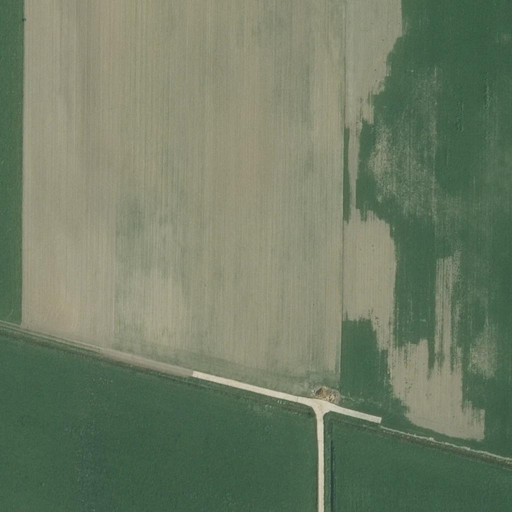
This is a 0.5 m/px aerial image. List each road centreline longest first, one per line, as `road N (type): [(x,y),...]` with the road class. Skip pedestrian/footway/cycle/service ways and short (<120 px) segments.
road 1 (track): [(319,406),(0,324)]
road 2 (track): [(319,511),(319,406),(376,420)]
